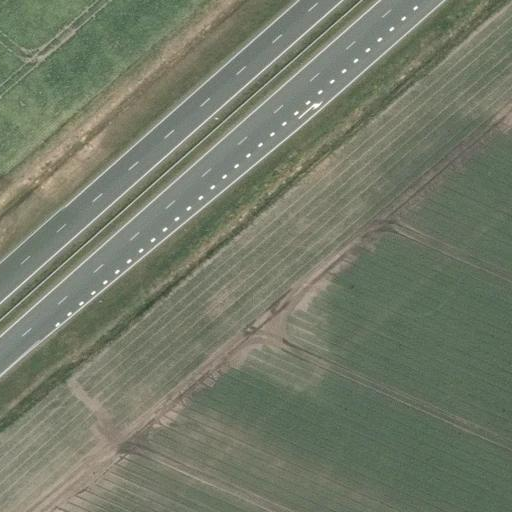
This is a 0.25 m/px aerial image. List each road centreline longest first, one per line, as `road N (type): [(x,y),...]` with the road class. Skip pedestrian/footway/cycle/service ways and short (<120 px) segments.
road 1 (trunk): [(0,357),(404,0)]
road 2 (trunk): [(324,0),(0,286)]
